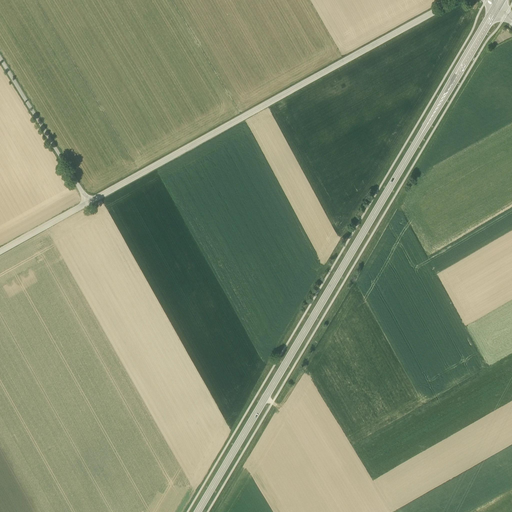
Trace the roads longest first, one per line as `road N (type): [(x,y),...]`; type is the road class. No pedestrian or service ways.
road 1 (primary): [(197,511),(494,11)]
road 2 (unclassified): [(455,0),(87,202)]
road 3 (unclassified): [(87,202),(0,59)]
